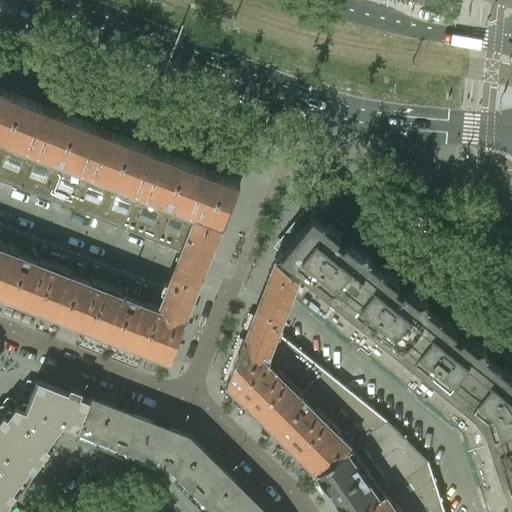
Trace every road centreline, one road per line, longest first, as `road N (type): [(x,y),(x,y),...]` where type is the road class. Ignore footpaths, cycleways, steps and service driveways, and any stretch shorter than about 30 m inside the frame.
road 1 (secondary): [(58,0),(292,100),(376,121),(511,129)]
road 2 (residential): [(228,290),(283,312),(444,440),(467,511)]
road 3 (residential): [(0,200),(228,290)]
road 4 (residential): [(188,396),(0,326)]
road 5 (residential): [(178,511),(141,478),(73,452),(22,511)]
road 6 (secondary): [(511,46),(320,0)]
road 7 (residential): [(304,511),(188,396)]
